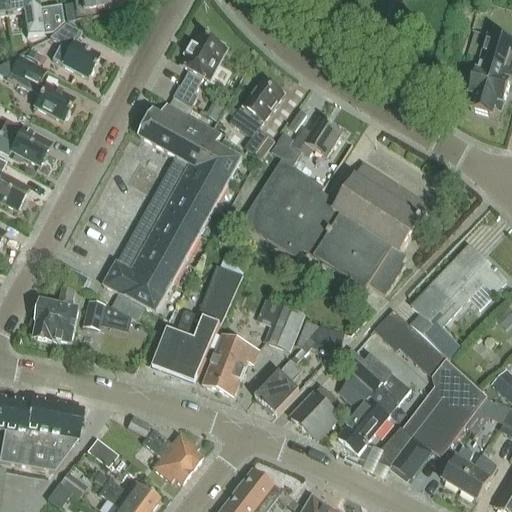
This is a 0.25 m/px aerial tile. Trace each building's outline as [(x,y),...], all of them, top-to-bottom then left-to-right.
[(3,0),(6,17),(23,15),(26,41),(42,38),(42,36),(51,34),(49,18),(48,11),(39,12),(36,0),(3,0)] [(97,12),(129,7),(128,0),(81,0),(81,1),(74,2),(74,7),(65,8),(67,25),(98,21),(97,12)] [(60,9),(48,11),(49,18),(61,16),(60,9)] [(101,60),(73,45),(78,35),(62,26),(45,40),(61,49),(53,63),(61,68),(61,69),(88,84),(101,60)] [(209,85),(227,52),(226,51),(225,47),(221,45),(217,46),(200,37),(182,70),(191,75),(181,91),(180,91),(174,102),(192,112),(198,101),(195,99),(205,82),(209,85)] [(505,107),(511,84),(511,83),(511,45),(490,39),(481,66),(480,66),(478,74),(477,73),(470,96),(471,97),(469,106),(473,107),(472,113),(493,120),(495,114),(501,115),(503,106),(505,107)] [(46,62),(30,53),(27,59),(43,68),(46,62)] [(17,60),(0,68),(0,78),(7,83),(19,61),(17,60)] [(75,103),(46,88),(41,85),(46,75),(19,61),(7,83),(40,100),(34,111),(63,126),(75,103)] [(247,108),(244,112),(240,108),(228,124),(252,141),(244,152),(254,159),(267,142),(258,135),(285,98),(265,83),(253,99),(249,100),(246,104),(247,108)] [(174,102),(170,110),(188,120),(192,112),(174,102)] [(163,119),(155,115),(141,141),(179,163),(120,268),(116,266),(103,290),(155,320),(242,164),(215,149),(221,139),(188,120),(170,110),(168,109),(163,119)] [(306,131),(298,143),(287,136),(275,155),(296,169),(304,157),(316,165),(321,157),(328,161),(344,136),(322,122),(313,136),(306,131)] [(39,170),(51,147),(6,124),(0,135),(0,141),(13,148),(9,155),(39,170)] [(30,193),(0,177),(0,176),(5,167),(0,164),(0,206),(18,216),(30,193)] [(366,296),(370,290),(379,296),(386,300),(406,269),(403,267),(407,260),(402,257),(431,211),(364,168),(342,202),(283,165),(242,228),(299,263),(304,255),(366,296)] [(459,353),(439,335),(484,287),(495,298),(508,285),(471,249),(413,310),(420,317),(410,329),(448,365),(459,353)] [(89,283),(62,268),(56,279),(83,294),(89,283)] [(169,334),(155,370),(154,372),(172,379),(172,381),(176,383),(178,381),(196,388),(218,333),(243,281),(218,270),(199,319),(188,314),(185,315),(176,338),(169,334)] [(72,349),(80,312),(73,311),(76,295),(64,292),(61,309),(43,305),(35,343),(54,347),(54,345),(72,349)] [(289,356),(305,318),(265,301),(255,325),(269,330),(263,345),(289,356)] [(109,310),(92,306),(86,331),(103,335),(109,310)] [(511,310),(510,310),(501,322),(511,329),(511,327),(511,310)] [(405,325),(394,314),(375,335),(386,345),(405,325)] [(320,329),(303,323),(293,349),(300,352),(320,329)] [(398,355),(400,353),(416,335),(405,325),(386,345),(398,355)] [(292,362),(297,367),(311,352),(330,360),(340,349),(343,337),(321,331),(292,362)] [(424,343),(416,335),(400,353),(408,360),(424,343)] [(223,340),(204,389),(203,391),(234,403),(249,366),(254,369),(256,362),(263,364),(266,357),(223,340)] [(408,360),(416,368),(432,351),(424,343),(408,360)] [(440,358),(432,351),(416,368),(424,375),(440,358)] [(373,399),(371,401),(369,404),(389,421),(412,392),(392,376),(379,364),(372,358),(366,366),(356,357),(345,367),(376,395),(373,399)] [(424,375),(432,383),(447,364),(440,358),(424,375)] [(275,417),(277,418),(277,419),(301,394),(293,386),(304,374),(291,363),(255,402),(274,419),(275,417)] [(432,383),(435,392),(401,437),(399,435),(373,464),(389,475),(392,470),(411,484),(432,456),(441,463),(466,430),(486,404),(488,402),(447,364),(432,383)] [(492,388),(511,408),(511,381),(505,375),(492,388)] [(341,398),(358,415),(369,404),(371,401),(373,399),(356,382),(341,398)] [(340,408),(321,390),(291,423),(310,440),(312,441),(316,436),(322,442),(341,421),(334,414),(340,408)] [(0,433),(3,434),(8,405),(5,404),(4,402),(0,401),(0,433)] [(12,405),(8,405),(3,434),(0,452),(0,466),(19,469),(30,408),(22,407),(20,405),(15,404),(12,405)] [(19,469),(41,473),(53,408),(45,407),(44,405),(38,404),(36,405),(31,404),(30,408),(19,469)] [(389,421),(369,404),(339,441),(359,458),(389,421)] [(486,404),(466,430),(476,438),(488,420),(487,419),(493,407),(486,404)] [(488,420),(503,427),(511,412),(495,404),(493,407),(487,419),(488,420)] [(60,408),(57,409),(53,408),(41,473),(53,475),(78,443),(82,414),(66,411),(65,409),(60,408)] [(511,412),(503,427),(499,436),(511,441),(511,412)] [(152,429),(134,419),(127,432),(145,442),(152,429)] [(147,442),(192,477),(203,464),(195,458),(198,455),(179,440),(171,450),(153,435),(147,442)] [(174,485),(182,491),(192,477),(147,442),(142,449),(160,464),(153,474),(172,489),(174,485)] [(108,472),(118,459),(97,443),(87,455),(108,472)] [(444,485),(461,495),(474,473),(468,470),(472,456),(463,451),(444,485)] [(474,473),(461,495),(480,505),(499,471),(489,466),(480,476),(474,473)] [(251,473),(236,492),(262,511),(269,511),(277,502),(287,510),(291,503),(251,473)] [(87,490),(68,476),(60,487),(79,501),(87,490)] [(96,486),(131,511),(154,511),(159,505),(135,487),(127,499),(115,491),(117,488),(102,477),(96,486)] [(131,511),(96,486),(90,494),(115,511),(131,511)] [(511,511),(511,487),(497,511),(498,511),(511,511)] [(262,511),(236,492),(221,511),(262,511)] [(330,511),(311,500),(303,511),(330,511)] [(291,503),(287,510),(289,511),(294,511),(297,508),(291,503)]
